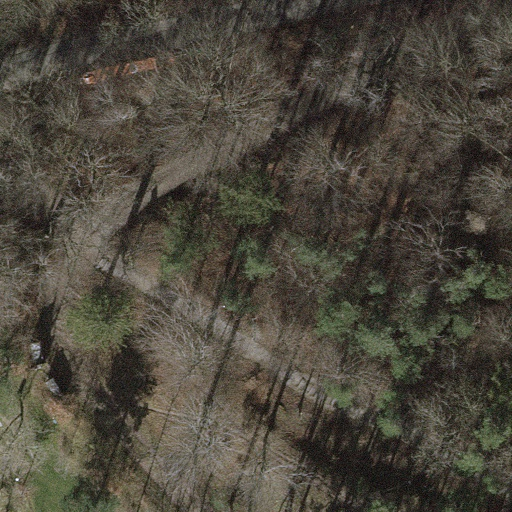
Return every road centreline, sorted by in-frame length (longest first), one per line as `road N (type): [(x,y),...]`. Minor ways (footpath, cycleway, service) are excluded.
road 1 (track): [(511,7),(143,206),(85,268)]
road 2 (track): [(339,0),(0,97)]
road 3 (track): [(85,268),(62,294),(58,325),(79,397),(193,511)]
